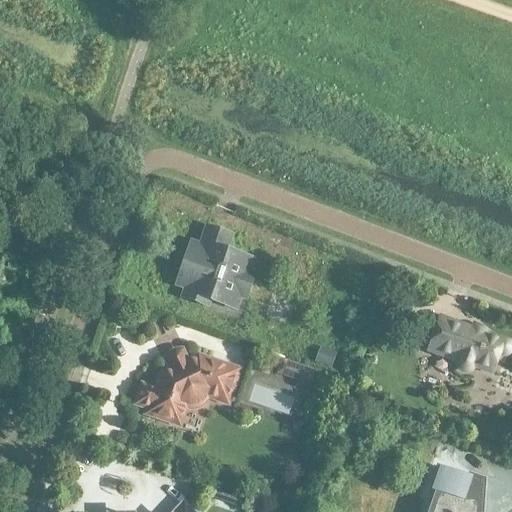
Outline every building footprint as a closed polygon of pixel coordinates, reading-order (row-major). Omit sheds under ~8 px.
[(247,273),(251,261),(225,252),(230,236),(207,229),(201,247),(192,244),(177,285),(187,288),(184,298),(206,305),(208,300),(225,306),(230,293),(245,298),(253,275),(247,273)] [(411,301),(399,304),(402,320),(414,317),(411,301)] [(429,351),(445,357),(444,359),(455,363),(458,363),(458,365),(458,366),(459,368),(460,369),(461,370),(463,371),(464,372),(466,372),(468,371),(469,371),(470,370),(472,369),(472,368),(473,366),(492,373),(498,354),(501,355),(503,356),(504,355),(506,355),(508,354),(509,353),(509,352),(510,351),(510,350),(510,348),(510,347),(510,346),(510,345),(509,344),(508,343),(507,342),(505,341),(440,319),(429,351)] [(322,348),(317,360),(331,365),(335,353),(322,348)] [(147,414),(173,423),(172,426),(181,430),(188,411),(185,407),(189,407),(196,406),(200,405),(205,400),(206,396),(227,403),(238,371),(198,358),(187,363),(183,357),(168,364),(172,371),(160,376),(155,391),(142,387),(136,404),(149,409),(147,414)] [(303,366),(298,380),(310,384),(314,370),(303,366)] [(463,496),(469,479),(439,469),(431,492),(436,494),(429,511),(479,511),(480,502),(475,501),(476,498),(469,495),(468,498),(463,496)] [(218,487),(214,497),(225,501),(228,491),(218,487)]
